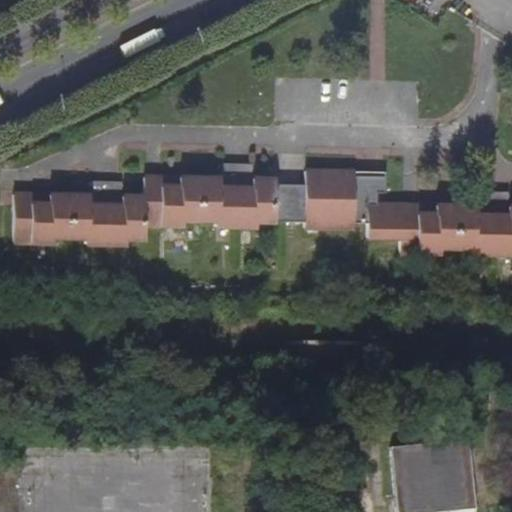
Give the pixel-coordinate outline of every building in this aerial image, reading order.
[(220,157),(219,172),(219,182),(252,181),(252,172),(253,158),(220,157)] [(90,200),(89,190),(49,189),(49,198),(30,198),(30,214),(14,215),(14,236),(52,237),(52,231),(84,232),(85,237),(125,238),(126,233),(144,233),(143,219),(182,220),(183,214),(215,214),(215,220),(256,221),(256,215),(305,216),(305,221),(353,222),(353,216),(368,216),(368,232),(400,231),(400,247),(439,248),(439,241),(469,241),(470,249),(511,248),(511,242),(511,200),(509,201),(508,210),(476,209),(476,201),(417,200),(417,226),(401,226),(401,200),(377,199),(377,187),(385,187),(385,171),(374,170),(355,170),(355,165),(306,165),(305,178),(276,178),(275,173),(252,172),(252,181),(219,182),(219,172),(161,171),(161,198),(144,198),(144,191),(122,191),(122,200),(90,200)] [(144,171),(144,191),(144,198),(161,198),(161,171),(144,171)] [(90,174),(89,190),(90,200),(122,200),(122,191),(122,175),(90,174)] [(508,210),(509,201),(509,186),(475,185),(476,201),(476,209),(508,210)] [(49,198),(49,189),(14,188),(14,215),(30,214),(30,198),(49,198)] [(417,200),(401,200),(401,226),(417,226),(417,200)] [(395,511),(459,511),(475,510),(466,440),(389,448),(395,511)] [(345,510),(369,511),(370,455),(346,454),(345,510)]
